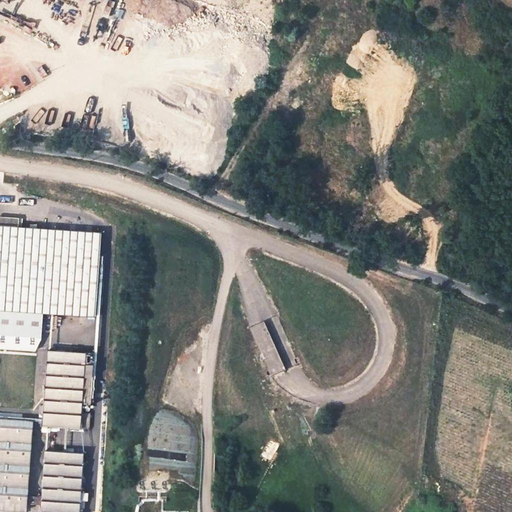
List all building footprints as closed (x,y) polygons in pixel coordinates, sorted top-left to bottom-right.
[(0,226),(0,309),(95,316),(100,233),(0,226)] [(511,511),(511,421),(511,424),(475,420),(476,413),(492,414),(502,327),(486,326),(486,321),(437,316),(417,495),(432,497),(431,507),(447,509),(446,511),(511,511)] [(42,413),(41,425),(85,429),(86,414),(81,413),(82,404),(90,404),(94,353),(46,350),(43,406),(38,405),(37,412),(42,413)] [(0,419),(0,508),(25,510),(32,422),(0,419)] [(269,439),(259,456),(271,463),(280,446),(269,439)] [(44,450),(39,511),(79,511),(84,453),(44,450)]
